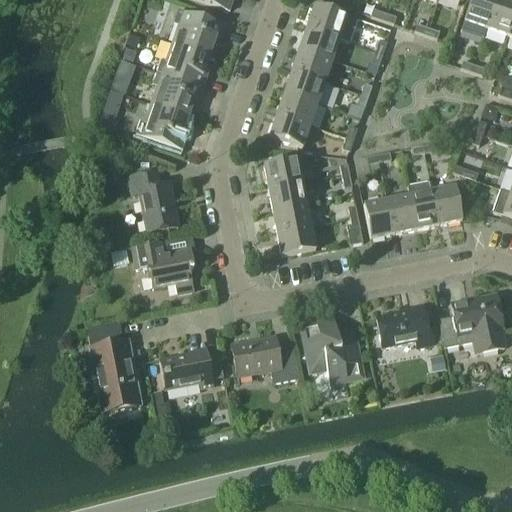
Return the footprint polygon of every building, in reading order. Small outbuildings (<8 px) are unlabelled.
[(229,0),(187,0),(229,14),(234,1),(229,0)] [(339,9),(342,1),(338,0),(328,0),(327,5),(339,9)] [(486,32),(496,0),(471,0),(463,24),(486,32)] [(508,39),(511,26),(511,3),(502,0),(496,0),(486,32),(508,39)] [(350,13),(353,5),(342,1),(339,9),(350,13)] [(349,46),(356,23),(314,9),(306,32),(339,43),(349,46)] [(382,24),(385,16),(373,12),(370,20),(382,24)] [(220,42),(224,29),(177,13),(173,26),(178,28),(171,46),(209,59),(215,40),(220,42)] [(394,28),(396,20),(385,16),(382,24),(394,28)] [(425,39),(428,31),(416,27),(413,35),(425,39)] [(436,43),(439,34),(428,31),(425,39),(436,43)] [(332,64),(339,43),(306,32),(299,53),(332,64)] [(383,58),(387,46),(379,43),(375,55),(383,58)] [(202,77),(209,59),(171,46),(165,64),(160,63),(156,75),(203,91),(207,79),(202,77)] [(122,50),(118,60),(131,64),(134,54),(122,50)] [(324,86),(332,64),(299,53),(291,74),(324,86)] [(379,69),(383,58),(375,55),(371,66),(379,69)] [(471,76),(474,68),(462,64),(459,71),(471,76)] [(483,80),(485,72),(474,68),(471,76),(483,80)] [(317,108),(324,86),(291,74),(284,96),(317,108)] [(198,103),(203,91),(156,75),(152,88),(156,89),(150,107),(187,120),(194,101),(198,103)] [(499,98),(498,99),(510,103),(511,97),(511,94),(511,95),(511,93),(511,79),(506,77),(501,91),(499,98)] [(368,101),(372,89),(365,87),(361,98),(368,101)] [(310,129),(317,108),(284,96),(277,117),(310,129)] [(364,112),(368,101),(361,98),(357,109),(364,112)] [(181,139),(187,120),(150,107),(144,126),(140,124),(135,137),(181,153),(186,140),(181,139)] [(302,152),(310,129),(277,117),(269,140),(302,152)] [(482,138),(486,126),(478,124),(474,136),(482,138)] [(354,144),(357,133),(350,130),(346,141),(354,144)] [(478,150),(482,138),(474,136),(470,147),(478,150)] [(350,155),(354,144),(346,141),(342,152),(350,155)] [(435,154),(434,147),(434,146),(422,148),(424,156),(435,154)] [(424,156),(422,148),(410,151),(411,158),(424,156)] [(391,163),(389,155),(377,157),(379,165),(391,163)] [(377,157),(365,159),(365,160),(367,167),(368,174),(380,172),(379,165),(377,157)] [(302,185),(297,162),(263,168),(268,192),(302,185)] [(349,178),(347,166),(339,168),(341,180),(349,178)] [(464,180),(466,173),(455,169),(452,176),(464,180)] [(475,184),(478,176),(466,173),(464,180),(475,184)] [(177,231),(169,186),(159,188),(156,175),(128,181),(132,200),(139,198),(146,237),(177,231)] [(351,190),(349,178),(341,180),(344,192),(351,190)] [(306,208),(302,185),(268,192),(272,214),(306,208)] [(438,229),(431,195),(429,185),(407,189),(409,199),(415,233),(438,229)] [(461,225),(454,190),(431,195),(438,229),(461,225)] [(511,222),(511,196),(509,196),(500,192),(492,215),(511,222)] [(415,233),(409,199),(386,203),(393,238),(415,233)] [(393,238),(386,203),(363,208),(369,242),(393,238)] [(310,230),(306,208),(272,214),(276,237),(310,230)] [(357,221),(355,209),(347,210),(350,222),(357,221)] [(359,231),(357,221),(350,222),(351,228),(345,229),(349,249),(362,246),(360,232),(359,232),(359,231)] [(315,253),(310,230),(276,237),(281,260),(315,253)] [(157,247),(131,252),(135,274),(148,272),(152,293),(175,288),(177,298),(192,295),(190,285),(188,273),(192,272),(189,255),(160,260),(157,247)] [(210,291),(200,292),(202,303),(212,302),(210,291)] [(502,331),(495,298),(450,307),(453,321),(439,324),(445,351),(473,345),(475,356),(504,351),(500,331),(502,331)] [(429,348),(422,313),(375,322),(381,352),(415,345),(416,351),(429,348)] [(360,381),(355,351),(340,354),(334,325),(301,331),(310,375),(325,372),(328,387),(360,381)] [(141,409),(129,353),(124,354),(118,328),(119,328),(119,326),(86,332),(91,357),(89,358),(100,417),(141,409)] [(298,383),(291,347),(276,350),(275,342),(230,350),(236,380),(269,374),(272,388),(298,383)] [(222,379),(218,355),(206,357),(206,355),(159,364),(164,394),(199,387),(200,392),(212,389),(211,381),(222,379)] [(441,357),(428,360),(431,374),(444,372),(441,357)]
